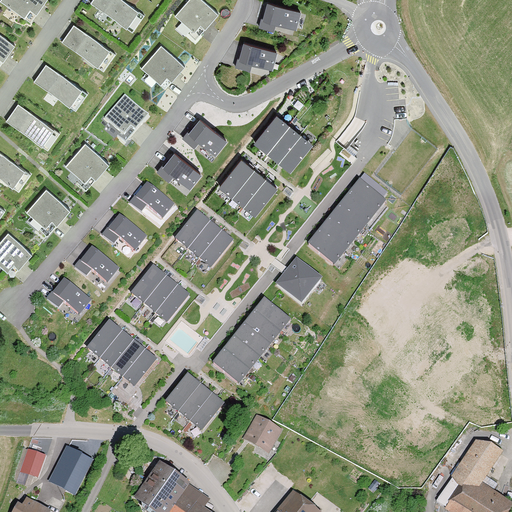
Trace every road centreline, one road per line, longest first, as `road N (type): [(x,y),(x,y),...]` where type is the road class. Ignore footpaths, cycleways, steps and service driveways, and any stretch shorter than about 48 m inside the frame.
road 1 (residential): [(376,42),(372,122),(361,161),(201,359),(181,369)]
road 2 (tertiary): [(388,38),(461,142),(497,228),(511,326)]
road 3 (residential): [(12,309),(196,84)]
road 4 (unclassified): [(0,432),(154,444),(191,469),(227,511)]
road 5 (residential): [(196,84),(233,104),(366,40)]
road 6 (residential): [(68,0),(0,99)]
